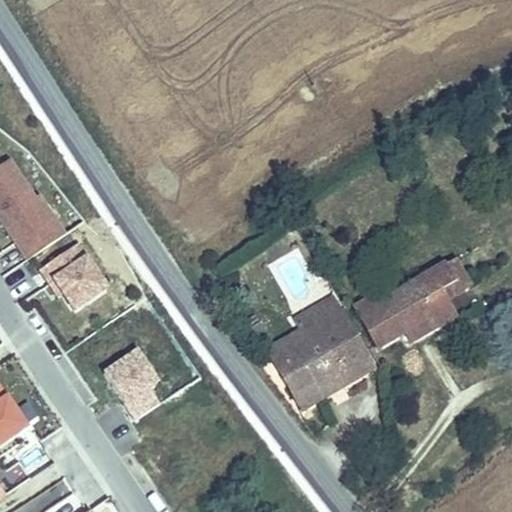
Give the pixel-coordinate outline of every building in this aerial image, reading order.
[(34,205),(9,166),(0,171),(0,215),(5,223),(1,226),(26,265),(62,242),(37,203),(34,205)] [(103,297),(75,252),(38,275),(47,290),(52,287),(60,300),(71,317),(103,297)] [(469,254),(455,262),(468,284),(454,292),(461,302),(488,285),(469,254)] [(392,348),(415,334),(420,331),(414,322),(423,317),(433,335),(468,315),(461,302),(454,292),(468,284),(455,262),(392,300),(387,293),(366,305),(392,348)] [(60,300),(52,287),(47,290),(56,303),(60,300)] [(351,302),(270,352),(286,380),(300,374),(317,406),(390,363),(351,302)] [(420,331),(415,334),(422,344),(433,335),(423,317),(414,322),(420,331)] [(132,421),(165,400),(131,347),(98,368),(132,421)] [(0,447),(19,435),(0,404),(0,447)]
